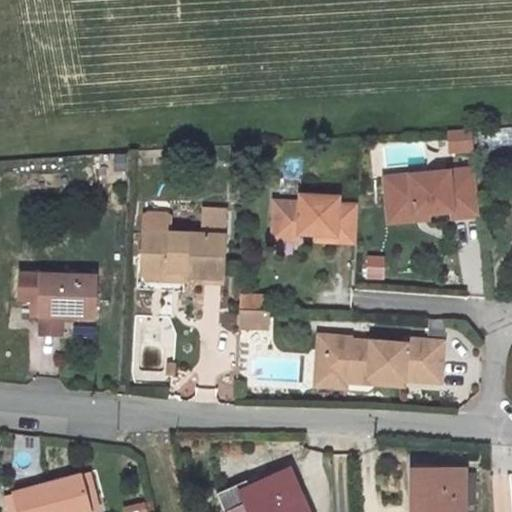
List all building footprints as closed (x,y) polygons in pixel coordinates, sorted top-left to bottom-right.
[(465,148),(463,130),(449,131),(450,150),(465,148)] [(473,148),(471,130),(463,130),(465,148),(473,148)] [(245,168),(245,155),(232,154),(231,168),(245,168)] [(479,215),(475,168),(385,177),(387,207),(412,205),(413,214),(428,212),(451,210),(452,217),(479,215)] [(356,242),(358,205),(338,204),(338,196),(300,194),(299,202),(274,200),(272,231),(278,238),(292,239),(299,233),(304,233),(305,231),(312,231),(312,233),(334,235),(334,241),(356,242)] [(413,214),(412,205),(387,207),(389,222),(429,218),(428,212),(413,214)] [(225,210),(204,209),(203,234),(169,233),(170,217),(166,214),(148,213),(145,215),(143,254),(148,255),(147,274),(170,275),(170,270),(184,271),(184,276),(185,276),(204,276),(222,277),(225,210)] [(363,278),(382,279),(383,254),(364,254),(363,278)] [(170,275),(147,274),(147,279),(185,281),(185,276),(184,276),(184,271),(170,270),(170,275)] [(96,275),(19,272),(18,299),(39,300),(38,315),(41,315),(61,316),(94,317),(96,275)] [(240,309),(248,310),(262,310),(263,296),(240,295),(240,309)] [(247,327),(248,310),(240,309),(239,327),(247,327)] [(268,328),(268,310),(262,310),(248,310),(247,327),(268,328)] [(61,316),(41,315),(41,333),(61,334),(61,316)] [(71,325),(70,337),(94,338),(95,326),(71,325)] [(324,358),(326,336),(318,336),(315,386),(345,388),(345,382),(324,358)] [(326,336),(324,358),(345,382),(369,383),(369,377),(404,379),(440,382),(443,341),(405,338),(405,343),(350,340),(351,337),(326,336)] [(369,383),(403,385),(404,379),(369,377),(369,383)] [(268,477),(219,499),(225,511),(307,511),(288,468),(268,477)] [(464,511),(465,473),(465,469),(421,469),(421,504),(412,504),(411,504),(411,511),(464,511)] [(421,504),(421,469),(412,469),(412,504),(421,504)] [(266,472),(217,495),(219,499),(268,477),(266,472)] [(475,511),(475,473),(465,473),(464,511),(475,511)] [(87,511),(91,511),(81,474),(13,492),(14,495),(5,497),(9,511),(87,511)] [(146,511),(145,503),(124,508),(125,511),(146,511)]
